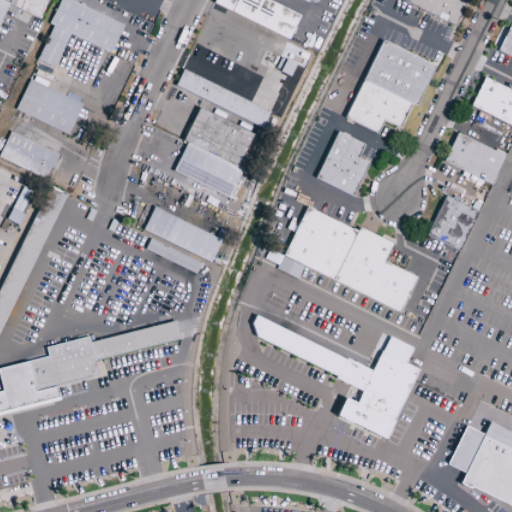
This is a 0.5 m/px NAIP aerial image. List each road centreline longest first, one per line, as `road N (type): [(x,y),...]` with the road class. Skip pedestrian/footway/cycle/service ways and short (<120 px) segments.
road 1 (residential): [(496,0),(396,199)]
road 2 (residential): [(110,199),(136,120),(194,0)]
road 3 (secondary): [(393,511),(297,482),(227,480)]
